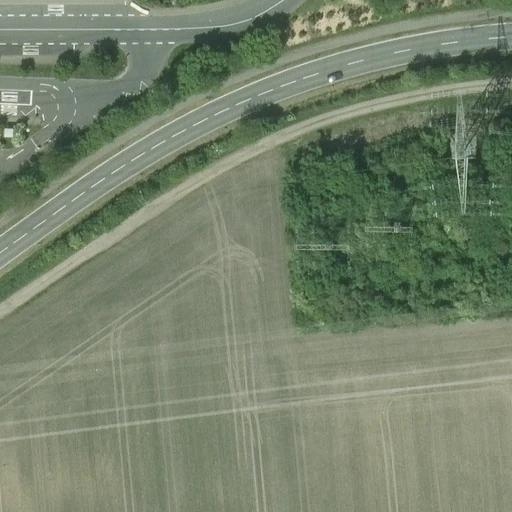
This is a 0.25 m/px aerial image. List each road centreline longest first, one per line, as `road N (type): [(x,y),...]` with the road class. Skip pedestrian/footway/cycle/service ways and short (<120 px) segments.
road 1 (track): [(511,88),(437,91),(290,131),(144,211),(0,311)]
road 2 (secondary): [(0,251),(141,156),(239,103),(340,66),(443,43),(511,39)]
